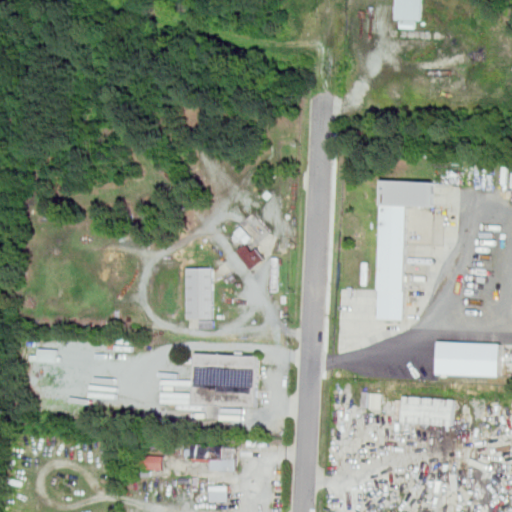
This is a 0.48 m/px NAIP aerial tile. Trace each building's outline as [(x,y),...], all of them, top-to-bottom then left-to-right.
[(424,0),(398,0),(398,19),(424,19),(424,0)] [(381,318),(407,319),(411,205),(436,205),(437,181),(385,179),(381,318)] [(250,219),(264,235),(270,231),(255,214),(250,219)] [(255,251),(250,244),(242,249),(253,267),(267,258),(260,248),(255,251)] [(215,318),(189,318),(189,267),(215,267),(215,318)] [(441,340),(441,373),(503,375),(503,342),(441,340)] [(257,405),(196,402),(198,353),(259,356),(257,405)] [(194,392),(164,391),(164,402),(193,403),(194,392)] [(372,408),(383,409),(383,393),(372,393),(372,408)] [(405,396),(454,399),(453,424),(404,421),(405,396)] [(194,447),(226,448),(226,451),(239,451),(239,469),(213,468),(213,461),(194,460),(194,447)] [(165,468),(140,467),(141,454),(166,455),(165,468)] [(230,500),(213,500),(213,485),(230,486),(230,500)]
